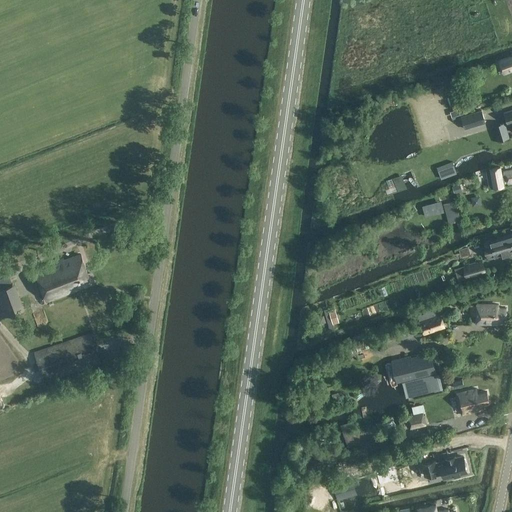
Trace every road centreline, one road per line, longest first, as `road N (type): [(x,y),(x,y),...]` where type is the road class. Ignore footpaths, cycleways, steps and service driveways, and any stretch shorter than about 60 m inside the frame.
road 1 (primary): [(228,511),(302,0)]
road 2 (unclassified): [(122,511),(196,0)]
